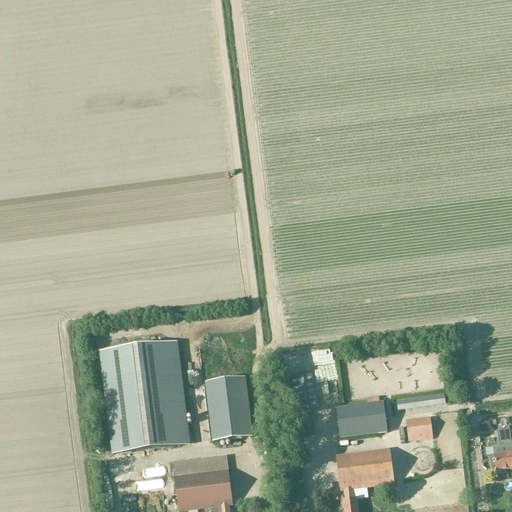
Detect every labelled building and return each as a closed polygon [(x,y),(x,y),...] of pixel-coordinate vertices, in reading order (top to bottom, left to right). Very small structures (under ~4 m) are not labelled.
[(180,447),(167,345),(101,353),(113,455),(180,447)] [(299,416),(319,411),(311,372),(290,377),(299,416)] [(245,378),(204,383),(212,443),(252,438),(245,378)] [(340,440),(387,434),(383,403),(336,409),(340,440)] [(432,439),(431,429),(430,419),(406,422),(408,442),(432,439)] [(304,437),(314,435),(311,421),(301,423),(304,437)] [(511,469),(511,443),(509,429),(497,431),(499,447),(504,446),(506,455),(493,457),(495,472),(511,469)] [(353,491),(394,485),(389,450),(336,457),(341,492),(344,492),(345,502),(343,502),(343,511),(357,511),(356,500),(354,501),(353,491)] [(226,457),(173,463),(178,511),(185,511),(211,509),(211,511),(229,511),(229,507),(232,506),(226,457)]
